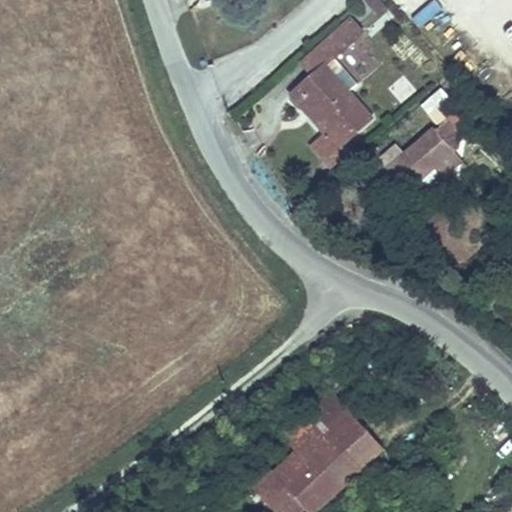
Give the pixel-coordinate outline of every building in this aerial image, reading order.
[(379,0),(363,0),(371,16),(384,10),(379,0)] [(360,91),(341,68),(365,46),(354,33),(306,76),(315,88),(299,104),(331,143),(319,154),(335,174),(349,164),(341,153),(370,126),(350,101),(360,91)] [(396,143),(374,164),(384,176),(383,177),(391,186),(388,189),(397,199),(418,180),(423,186),(421,188),(426,193),(453,170),(458,139),(473,127),(459,111),(455,115),(444,102),(429,115),(439,126),(406,155),(396,143)] [(307,425),(317,436),(346,410),(336,399),(307,425)] [(317,436),(262,486),(280,507),(284,504),(291,511),(293,511),(302,505),(307,511),(311,511),(381,450),(346,410),(317,436)]
